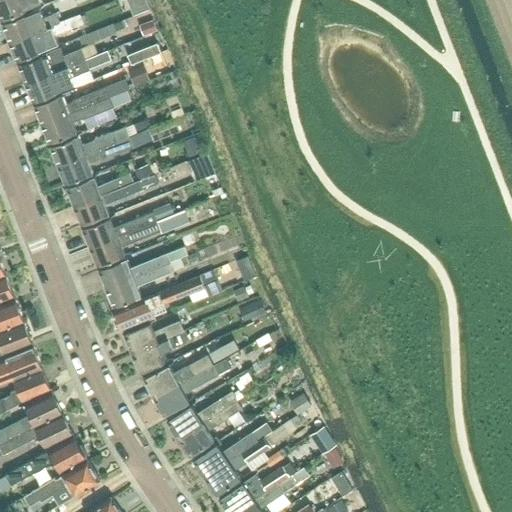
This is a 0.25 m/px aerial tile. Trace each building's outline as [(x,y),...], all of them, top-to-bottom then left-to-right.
[(0,0),(0,16),(1,19),(29,8),(28,6),(41,1),(40,0),(0,0)] [(2,22),(10,41),(60,21),(56,11),(42,16),(39,7),(2,22)] [(10,41),(17,59),(58,43),(55,33),(63,30),(83,22),(80,12),(60,21),(10,41)] [(117,31),(114,23),(88,33),(91,42),(117,31)] [(157,42),(128,54),(131,63),(161,51),(157,42)] [(18,63),(26,82),(85,58),(81,47),(63,55),(60,47),(18,63)] [(85,58),(26,82),(33,100),(74,84),(71,76),(89,68),(89,67),(111,59),(107,49),(85,58)] [(123,69),(125,82),(151,77),(148,63),(123,69)] [(34,104),(42,123),(111,95),(107,85),(72,98),(73,100),(66,103),(62,93),(34,104)] [(111,95),(42,123),(49,141),(77,130),(73,120),(82,116),(83,118),(115,105),(111,95)] [(51,145),(58,163),(130,135),(126,125),(114,130),(95,137),(96,138),(82,144),(78,134),(51,145)] [(130,135),(58,163),(65,182),(93,171),(89,161),(102,156),(103,158),(122,150),(133,146),(130,135)] [(67,186),(74,204),(134,181),(131,172),(98,185),(95,175),(67,186)] [(134,181),(74,204),(82,223),(109,212),(106,202),(143,188),(139,179),(134,181)] [(83,227),(90,245),(155,219),(152,212),(142,216),(132,220),(125,222),(115,226),(111,216),(83,227)] [(155,219),(90,245),(98,264),(126,253),(122,243),(131,239),(139,236),(149,232),(158,228),(155,219)] [(99,268),(106,286),(171,261),(168,252),(131,266),(127,257),(99,268)] [(171,261),(106,286),(114,305),(142,294),(138,284),(175,270),(171,261)] [(207,290),(220,285),(213,269),(115,309),(123,328),(155,315),(151,305),(163,300),(164,302),(205,285),(207,290)] [(0,300),(14,294),(6,273),(0,275),(0,300)] [(0,328),(24,319),(15,298),(0,303),(0,328)] [(0,353),(32,341),(24,319),(0,328),(0,341),(0,342),(0,353)] [(124,332),(133,351),(183,330),(183,329),(184,329),(180,319),(155,329),(151,320),(124,332)] [(183,330),(133,351),(141,371),(168,359),(164,350),(188,340),(183,330)] [(0,382),(42,366),(34,344),(5,355),(9,364),(0,367),(0,382)] [(144,377),(154,395),(213,364),(213,363),(208,353),(174,372),(169,363),(144,377)] [(213,364),(154,395),(164,414),(189,400),(185,391),(219,373),(230,366),(225,357),(213,363),(213,364)] [(42,366),(6,380),(7,384),(15,381),(19,390),(1,397),(0,397),(0,410),(6,408),(18,403),(17,401),(51,387),(42,366)] [(191,403),(167,419),(179,437),(237,397),(232,389),(197,412),(191,403)] [(0,442),(35,425),(35,424),(62,411),(52,390),(25,403),(30,413),(0,428),(0,442)] [(179,437),(190,455),(215,438),(208,429),(225,418),(242,407),(237,397),(179,437)] [(35,425),(0,442),(0,444),(4,452),(40,434),(46,446),(73,432),(62,411),(35,424),(35,425)] [(284,427),(264,434),(268,445),(288,437),(284,427)] [(193,458),(205,476),(258,439),(251,430),(222,450),(217,442),(193,458)] [(5,473),(11,483),(54,460),(60,470),(86,456),(75,435),(43,452),(43,451),(26,461),(5,473)] [(205,476),(217,493),(241,477),(235,468),(268,446),(262,437),(258,439),(205,476)] [(33,489),(41,501),(68,484),(74,495),(100,479),(88,458),(56,478),(55,476),(33,489)] [(261,481),(249,489),(243,481),(219,497),(229,511),(234,511),(275,485),(290,474),(283,464),(260,480),(261,481)] [(329,479),(306,494),(313,504),(336,489),(329,479)] [(275,485),(234,511),(264,511),(260,506),(270,499),(269,499),(280,492),(275,485)] [(330,511),(351,511),(361,506),(351,492),(327,508),(330,511)] [(122,511),(111,495),(86,511),(122,511)]
